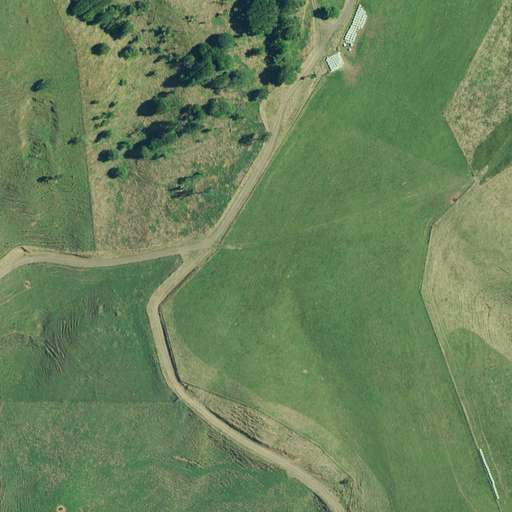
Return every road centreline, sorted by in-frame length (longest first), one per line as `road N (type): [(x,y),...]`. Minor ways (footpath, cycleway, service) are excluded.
road 1 (track): [(202,243),(236,248),(294,238),(473,180),(511,137)]
road 2 (track): [(209,234),(107,261),(32,255),(0,270)]
